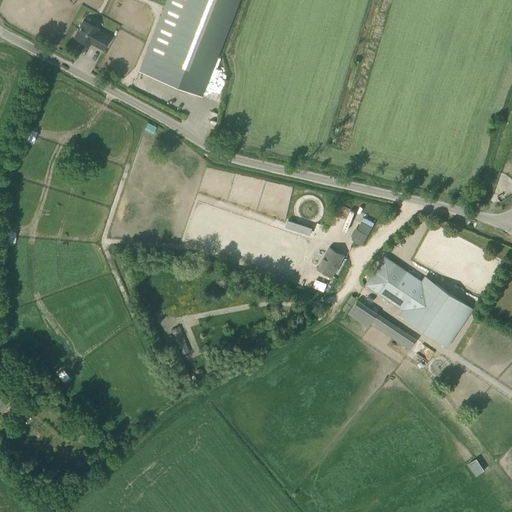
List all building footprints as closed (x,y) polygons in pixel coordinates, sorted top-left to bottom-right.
[(166,0),(139,71),(201,96),(238,0),(166,0)] [(83,20),(74,37),(86,44),(87,41),(103,49),(109,37),(97,30),(98,28),(83,20)] [(288,218),(285,226),(309,234),(312,227),(288,218)] [(351,245),(358,234),(350,230),(344,241),(351,245)] [(344,255),(329,246),(317,268),(332,277),(344,255)] [(431,290),(385,259),(369,283),(406,308),(401,315),(445,345),(471,307),(436,283),(431,290)] [(353,294),(348,300),(352,303),(356,296),(353,294)] [(216,305),(215,298),(204,299),(204,306),(216,305)] [(410,349),(416,339),(398,327),(397,327),(399,328),(397,330),(376,316),(378,313),(357,299),(348,313),(368,327),(371,323),(410,349)] [(351,304),(348,301),(343,308),(347,310),(351,304)] [(171,330),(177,344),(181,355),(189,351),(185,341),(179,326),(171,330)] [(175,343),(162,349),(178,386),(191,380),(175,343)] [(0,392),(0,411),(12,392),(4,387),(1,393),(0,392)]
